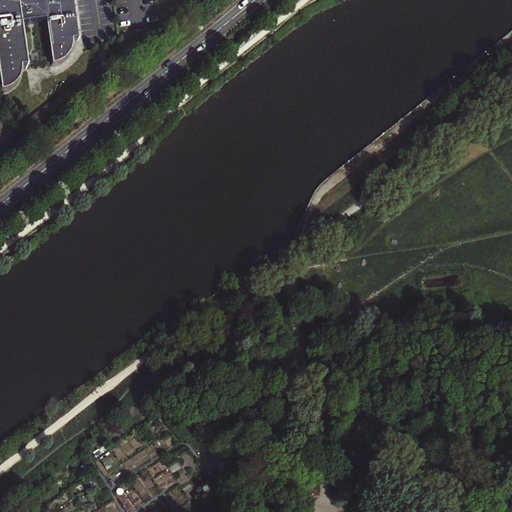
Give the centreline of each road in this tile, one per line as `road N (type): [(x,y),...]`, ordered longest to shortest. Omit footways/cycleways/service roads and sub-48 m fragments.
road 1 (track): [(290,261),(329,188),(511,41)]
road 2 (tertiary): [(108,119),(277,0)]
road 3 (tertiary): [(249,0),(108,119)]
road 4 (tertiary): [(0,205),(108,119)]
